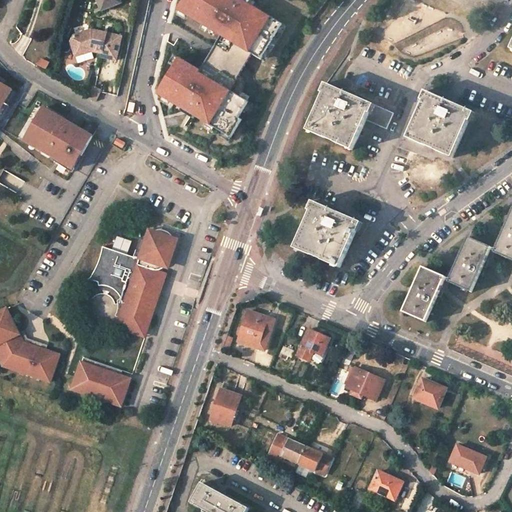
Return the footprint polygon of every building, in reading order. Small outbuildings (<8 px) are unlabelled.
[(119,3),(118,0),(95,0),(100,11),(119,3)] [(181,58),(162,95),(234,137),(244,121),(240,118),(250,103),(231,92),(253,55),(266,61),(286,24),(246,0),(188,0),(182,10),(224,36),(203,71),(181,58)] [(124,35),(91,28),(74,33),(70,41),(75,58),(93,52),(103,55),(102,58),(118,62),(124,35)] [(49,61),(42,58),(37,67),(44,70),(49,61)] [(0,110),(13,88),(0,80),(0,110)] [(323,94),(307,131),(324,138),(325,137),(335,142),(335,143),(353,151),(366,120),(368,114),(375,117),(374,120),(381,123),(380,126),(387,129),(394,113),(354,96),(354,98),(348,95),(348,94),(329,85),(325,94),(323,94)] [(95,87),(89,96),(96,100),(102,91),(95,87)] [(424,101),(408,138),(425,146),(425,145),(436,150),(436,151),(452,158),(469,121),(467,121),(471,112),(455,104),(454,105),(449,103),(449,102),(430,93),(426,102),(424,101)] [(44,108),(25,141),(77,170),(96,138),(44,108)] [(366,120),(373,123),(374,120),(375,117),(368,114),(366,120)] [(311,211),(295,248),(312,256),(312,255),(323,260),(323,261),(340,268),(356,231),(354,230),(358,221),(342,214),(342,215),(336,213),(337,212),(316,203),(312,212),(311,211)] [(502,235),(494,252),(511,260),(511,212),(504,230),(502,235)] [(356,231),(358,232),(362,223),(358,221),(354,230),(356,231)] [(178,249),(179,240),(168,236),(162,236),(159,237),(155,240),(153,244),(149,242),(142,261),(136,259),(106,248),(104,257),(102,266),(94,282),(103,285),(104,289),(108,288),(114,288),(118,290),(123,294),(126,300),(126,306),(125,311),(122,316),(150,326),(162,293),(148,288),(145,282),(150,267),(152,268),(153,269),(155,269),(157,269),(162,269),(169,266),(172,266),(172,257),(175,258),(176,249),(178,249)] [(456,266),(449,282),(472,292),(492,247),(469,237),(458,260),(456,266)] [(143,240),(136,259),(142,261),(149,242),(147,242),(143,240)] [(162,293),(169,274),(157,269),(155,269),(153,269),(152,268),(150,267),(145,282),(148,288),(162,293)] [(410,295),(403,313),(426,322),(446,277),(423,267),(412,290),(410,295)] [(7,307),(0,311),(0,364),(2,369),(51,386),(63,356),(25,344),(7,307)] [(249,311),(238,342),(258,348),(269,318),(249,311)] [(150,326),(122,316),(118,326),(147,336),(150,326)] [(309,330),(297,356),(310,361),(314,352),(323,356),(330,339),(309,330)] [(344,358),(352,361),(358,347),(350,344),(344,358)] [(326,357),(323,356),(314,352),(310,361),(322,366),(326,357)] [(125,369),(87,356),(85,361),(123,374),(125,369)] [(123,405),(133,377),(123,374),(85,361),(83,360),(74,387),(123,405)] [(385,381),(355,368),(347,387),(352,389),(359,392),(365,394),(377,399),(385,381)] [(423,378),(414,399),(439,409),(446,391),(431,385),(432,382),(423,378)] [(222,389),(211,420),(232,427),(242,395),(222,389)] [(352,389),(350,395),(362,400),(365,394),(359,392),(352,389)] [(279,435),(269,456),(283,462),(286,458),(299,464),(307,447),(279,435)] [(487,458),(458,445),(450,462),(480,474),(487,458)] [(324,455),(307,447),(299,464),(316,472),(324,476),(332,459),(324,455)] [(379,471),(370,489),(395,500),(403,482),(379,471)] [(202,483),(192,502),(206,510),(209,511),(247,511),(249,508),(202,483)]
